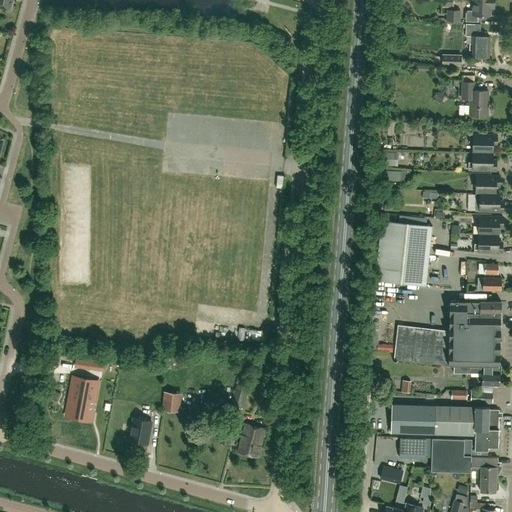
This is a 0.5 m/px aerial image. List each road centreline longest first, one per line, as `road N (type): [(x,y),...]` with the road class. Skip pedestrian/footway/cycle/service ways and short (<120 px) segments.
road 1 (tertiary): [(277,511),(326,0)]
road 2 (primary): [(324,511),(360,0)]
road 3 (residential): [(271,511),(0,438)]
road 4 (residential): [(1,286),(16,222),(3,208),(22,128),(0,102)]
road 5 (residential): [(1,286),(19,304),(19,317),(0,411)]
